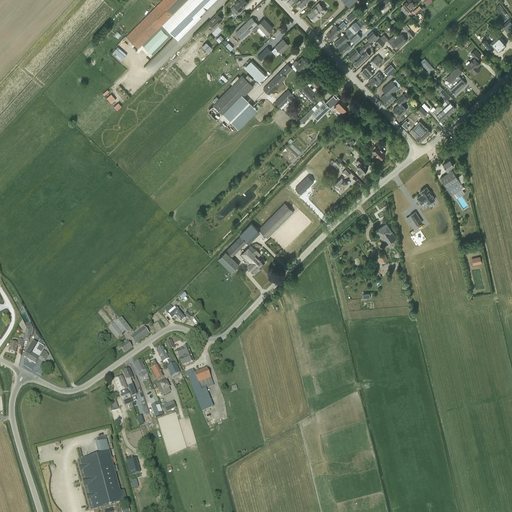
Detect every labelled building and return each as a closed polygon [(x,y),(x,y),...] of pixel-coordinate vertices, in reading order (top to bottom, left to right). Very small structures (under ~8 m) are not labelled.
[(162,0),(126,37),(138,49),(162,25),(178,41),(201,18),(197,13),(210,0),(162,0)] [(237,15),(240,12),(243,9),(243,8),(248,3),(244,0),(239,0),(238,1),(236,1),(236,3),(234,5),(234,6),(231,9),(237,15)] [(382,13),(384,11),(385,11),(394,3),(391,0),(390,0),(379,10),(382,13)] [(412,9),(415,6),(410,1),(407,3),(406,3),(402,6),(408,13),(413,9),(412,9)] [(313,11),(309,15),(314,21),(319,16),(320,17),(326,11),(319,4),(312,9),(313,11)] [(413,12),(416,15),(422,9),(419,6),(413,12)] [(365,11),(364,9),(356,16),(358,17),(365,11)] [(350,21),(356,16),(352,12),(346,17),(350,21)] [(214,28),(223,20),(217,14),(208,22),(214,28)] [(251,18),(236,32),(241,39),(252,30),(254,33),(260,27),(266,34),(273,28),(264,19),(257,25),(251,18)] [(511,20),(510,18),(501,26),(507,33),(511,28),(511,20)] [(335,26),(326,36),(332,41),(341,31),(340,31),(347,25),(344,21),(337,28),(335,26)] [(348,39),(361,27),(356,21),(349,28),(346,30),(348,32),(344,35),(334,43),(338,48),(347,39),(348,39)] [(414,22),(409,26),(415,32),(419,28),(414,22)] [(202,28),(185,45),(187,48),(204,31),(202,28)] [(161,29),(144,47),(151,54),(168,36),(161,29)] [(375,41),(379,37),(377,35),(377,36),(373,31),(366,37),(371,42),(374,39),(375,41)] [(349,45),(353,41),(355,44),(361,38),(356,32),(350,38),(346,42),(339,48),(343,53),(350,46),(349,45)] [(384,43),(388,39),(384,34),(380,38),(384,43)] [(394,48),(397,46),(398,48),(407,41),(402,35),(395,40),(393,36),(387,41),(393,48),(393,47),(394,48)] [(499,51),(506,46),(506,43),(499,35),(490,43),(493,46),(497,51),(499,51)] [(380,47),(384,43),(379,38),(375,42),(380,47)] [(492,46),(485,38),(481,42),(487,50),(492,46)] [(275,47),(273,49),(276,52),(278,50),(281,53),(289,46),(283,40),(275,47)] [(208,52),(212,48),(206,42),(202,46),(208,52)] [(120,44),(115,49),(120,52),(124,48),(120,44)] [(360,54),(366,49),(363,46),(357,51),(356,49),(348,57),(352,61),(360,54)] [(261,52),(266,57),(272,51),(267,47),(261,52)] [(477,60),(481,56),(475,50),(471,53),(477,60)] [(357,67),(364,61),(363,61),(368,56),(364,52),(359,56),(353,62),(357,67)] [(375,71),(373,70),(375,68),(375,67),(380,62),(383,60),(378,55),(370,62),(372,65),(370,66),(369,65),(363,69),(369,76),(375,71)] [(165,72),(173,65),(170,61),(173,58),(173,57),(161,68),(165,72)] [(297,62),(296,61),(291,67),(292,68),(295,66),(300,71),(308,63),(302,58),(297,62)] [(427,63),(429,61),(427,59),(421,64),(428,71),(431,68),(427,63)] [(480,64),(474,59),(466,66),(474,74),(479,69),(477,67),(480,64)] [(266,74),(251,61),(245,67),(260,81),(266,74)] [(288,64),(263,89),(269,95),(287,77),(286,76),(293,69),(292,68),(291,67),(288,64)] [(389,76),(395,70),(390,64),(384,70),(389,76)] [(422,67),(418,70),(424,76),(427,73),(422,67)] [(458,75),(462,71),(458,67),(446,78),(450,82),(447,85),(455,94),(466,84),(458,75)] [(366,79),(369,76),(363,69),(360,72),(366,79)] [(384,78),(379,72),(373,77),(368,82),(372,86),(375,83),(377,85),(380,83),(379,82),(384,78)] [(242,75),(213,104),(223,114),(237,100),(239,102),(254,87),(242,75)] [(317,98),(319,96),(314,91),(316,89),(316,90),(322,84),(315,77),(309,82),(310,83),(308,85),(307,84),(305,86),(305,85),(301,88),(302,90),(300,92),(311,103),(313,100),(314,101),(317,98)] [(385,93),(381,98),(387,105),(395,98),(392,94),(398,88),(398,87),(400,85),(395,79),(392,81),(392,80),(382,89),(385,93)] [(281,109),(288,102),(290,103),(295,98),(293,96),(294,94),(288,89),(285,92),(278,99),(274,102),(281,109)] [(448,115),(455,109),(450,103),(449,103),(446,100),(449,97),(443,90),(439,94),(444,99),(440,104),(441,105),(440,106),(448,115)] [(333,95),(325,103),(330,108),(333,106),(338,110),(337,111),(340,114),(341,113),(347,107),(338,97),(336,99),(333,95)] [(407,99),(404,95),(397,101),(399,104),(393,110),(399,116),(406,110),(402,104),(407,99)] [(330,108),(325,103),(322,99),(300,120),(300,119),(296,122),(299,124),(302,121),(303,122),(312,114),(318,120),(330,108)] [(439,105),(435,108),(445,119),(448,115),(440,106),(439,105)] [(426,113),(423,109),(420,106),(420,107),(420,106),(416,110),(423,116),(426,113)] [(445,119),(435,108),(432,112),(441,122),(445,119)] [(419,121),(412,129),(423,139),(431,132),(426,127),(426,128),(419,121)] [(409,132),(416,137),(415,138),(420,142),(423,139),(412,129),(410,132),(409,132)] [(375,143),(377,141),(373,137),(370,140),(372,141),(369,144),(375,150),(373,152),(380,159),(385,154),(375,143)] [(360,165),(357,167),(360,170),(357,173),(359,176),(367,169),(364,165),(364,164),(359,159),(356,162),(357,163),(358,162),(360,165)] [(444,169),(447,173),(440,178),(451,196),(464,187),(452,170),(451,168),(454,166),(449,160),(443,164),(445,168),(444,169)] [(340,193),(344,189),(342,188),(347,183),(344,179),(349,174),(345,170),(342,173),(344,175),(335,184),(334,182),(331,185),(334,189),(336,188),(340,193)] [(308,175),(295,188),(301,195),(314,182),(308,175)] [(426,201),(427,204),(429,203),(429,204),(430,204),(433,202),(434,201),(433,200),(434,199),(431,195),(431,194),(430,192),(429,192),(426,187),(419,192),(422,195),(417,198),(421,204),(426,201)] [(268,239),(294,212),(284,203),(258,229),(268,239)] [(415,212),(410,215),(417,225),(422,222),(415,212)] [(233,243),(239,249),(247,242),(249,244),(260,232),(251,223),(239,235),(240,236),(233,243)] [(390,230),(386,224),(377,230),(382,238),(387,245),(396,239),(390,230)] [(233,256),(239,249),(233,243),(226,250),(233,256)] [(246,254),(252,260),(260,268),(264,264),(265,261),(263,259),(261,261),(258,258),(261,255),(256,250),(251,246),(244,252),(246,254)] [(239,265),(226,251),(218,259),(231,273),(239,265)] [(260,268),(252,260),(246,254),(244,252),(240,255),(249,265),(248,267),(255,273),(260,268)] [(384,253),(378,255),(381,262),(387,259),(384,253)] [(480,257),(472,259),(473,264),(475,263),(476,265),(482,264),(480,257)] [(175,307),(167,314),(171,319),(175,316),(181,323),(185,319),(181,313),(180,312),(179,312),(175,307)] [(127,335),(132,331),(122,318),(108,329),(116,339),(125,333),(127,335)] [(149,335),(144,328),(131,338),(136,345),(149,335)] [(23,341),(25,335),(21,335),(20,340),(18,340),(17,344),(10,343),(9,352),(15,353),(17,347),(22,348),(24,341),(23,341)] [(120,348),(119,347),(116,349),(118,352),(121,350),(124,354),(132,348),(128,342),(127,342),(126,340),(123,342),(125,344),(120,348)] [(166,343),(170,351),(175,349),(171,340),(166,343)] [(35,364),(39,357),(32,353),(38,343),(36,342),(35,344),(33,342),(24,358),(35,364)] [(32,353),(39,357),(44,349),(44,348),(44,347),(38,343),(32,353)] [(185,357),(185,356),(190,354),(187,347),(176,351),(180,359),(179,359),(185,357)] [(167,361),(169,366),(167,368),(171,377),(180,373),(174,361),(170,353),(167,355),(163,348),(157,351),(163,363),(167,361)] [(194,362),(190,354),(185,356),(185,357),(179,359),(183,367),(188,364),(194,362)] [(141,361),(134,365),(139,374),(140,373),(142,377),(147,375),(146,371),(141,361)] [(163,377),(158,366),(151,369),(157,380),(163,377)] [(188,376),(196,397),(202,412),(213,407),(206,389),(214,386),(211,378),(207,368),(194,373),(193,370),(191,371),(185,373),(187,376),(188,376)] [(137,395),(133,384),(132,384),(131,382),(134,381),(129,370),(123,373),(126,380),(126,381),(131,398),(132,398),(133,402),(136,400),(134,396),(137,395)] [(123,402),(131,398),(128,393),(127,389),(124,381),(125,381),(123,377),(114,380),(118,392),(119,392),(121,396),(120,396),(123,402)] [(162,396),(171,392),(169,389),(170,388),(170,387),(167,382),(166,382),(164,379),(155,384),(162,396)] [(176,408),(173,402),(162,407),(165,414),(176,408)] [(156,418),(163,415),(158,403),(151,406),(156,418)] [(106,440),(95,443),(99,456),(80,461),(93,509),(123,502),(109,453),(106,440)] [(140,473),(136,459),(126,461),(130,476),(140,473)]
